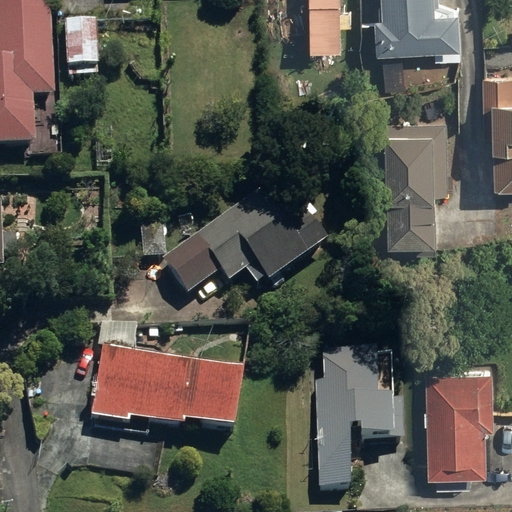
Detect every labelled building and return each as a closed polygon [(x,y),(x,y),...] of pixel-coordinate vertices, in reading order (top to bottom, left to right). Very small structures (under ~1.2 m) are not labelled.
[(8,0),(8,5),(0,5),(0,38),(1,59),(0,59),(0,149),(42,146),(38,100),(60,98),(53,1),(47,2),(47,0),(8,0)] [(349,0),(316,0),(319,45),(351,43),(349,0)] [(472,42),(470,6),(445,7),(444,0),(389,0),(391,11),(383,12),(386,48),(472,42)] [(68,25),(101,24),(107,24),(107,20),(106,10),(67,11),(68,25)] [(101,24),(68,25),(69,74),(102,73),(101,24)] [(511,73),(488,76),(492,133),(503,132),(507,180),(511,179),(511,73)] [(393,121),(398,237),(450,235),(448,189),(456,189),(453,118),(393,121)] [(287,177),(166,261),(192,297),(224,274),(233,287),(250,275),(262,292),(333,242),(287,177)] [(6,204),(0,204),(0,270),(8,271),(8,256),(21,255),(20,237),(7,237),(6,204)] [(250,368),(106,347),(94,427),(149,435),(151,423),(190,428),(190,423),(241,431),(250,368)] [(327,386),(318,386),(322,491),(358,489),(356,443),(409,441),(407,401),(401,402),(401,398),(385,399),(383,351),(326,353),(327,386)] [(503,361),(438,364),(442,469),(499,467),(498,425),(506,424),(503,361)] [(362,479),(362,510),(420,510),(420,480),(362,479)]
